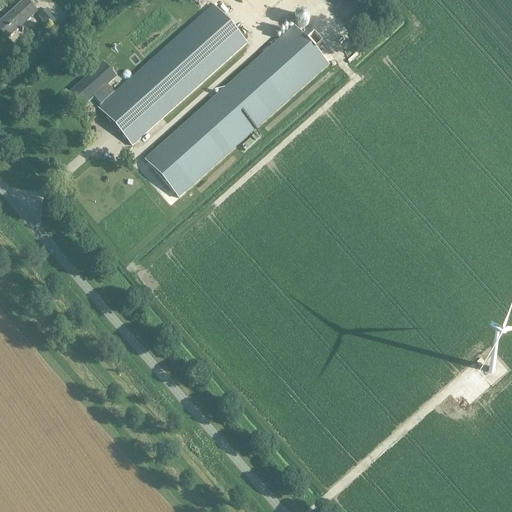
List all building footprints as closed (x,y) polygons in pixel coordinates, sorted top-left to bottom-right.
[(36,13),(25,0),(0,23),(0,32),(7,40),(19,29),(22,33),(25,30),(22,26),(36,13)] [(216,3),(114,94),(101,107),(97,110),(130,147),(250,40),(216,3)] [(48,9),(39,18),(49,29),(58,21),(48,9)] [(303,15),(302,15),(301,15),(300,16),(299,16),(298,17),(297,18),(296,19),(296,20),(296,21),(296,23),(296,24),(296,25),(297,26),(298,27),(299,28),(301,28),(302,28),(303,28),(304,28),(305,28),(306,27),(307,26),(308,26),(308,25),(309,24),(309,22),(309,21),(309,20),(308,19),(308,18),(307,17),(306,16),(304,15),(303,15)] [(315,51),(322,45),(314,36),(307,42),(294,28),(145,161),(179,199),(328,66),(315,51)] [(214,81),(217,86),(230,79),(227,73),(214,81)] [(65,98),(77,111),(102,89),(90,76),(65,98)] [(245,152),(260,139),(256,134),(241,147),(245,152)]
